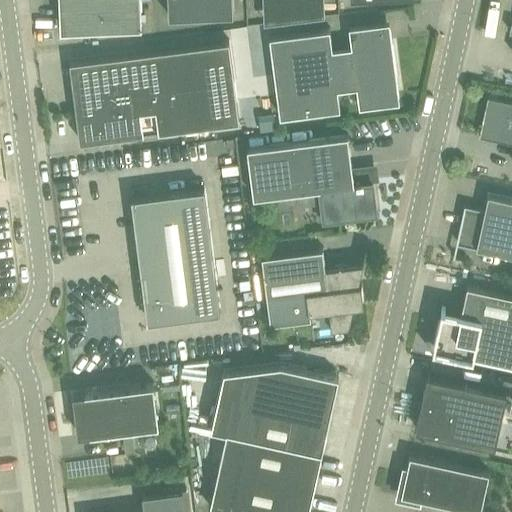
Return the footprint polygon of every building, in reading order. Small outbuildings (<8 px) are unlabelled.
[(141,0),(59,0),(61,30),(142,27),(141,0)] [(168,0),(169,15),(234,12),(233,0),(168,0)] [(397,79),(392,39),(390,19),(349,25),(352,44),(333,47),(330,27),(270,35),(281,115),(341,107),(338,87),(357,84),(360,104),(400,99),(397,79)] [(230,39),(150,50),(70,60),(80,140),(160,130),(240,119),(230,39)] [(511,100),(488,96),(480,135),(511,141),(511,100)] [(348,134),(248,146),(254,196),(295,190),(296,203),(323,199),(325,216),(376,210),(372,180),(363,181),(363,179),(357,180),(357,182),(354,182),(348,134)] [(220,310),(204,186),(132,195),(148,319),(220,310)] [(511,197),(488,192),(485,208),(484,211),(465,207),(466,204),(465,203),(453,255),(455,255),(458,241),(511,253),(511,197)] [(350,325),(354,303),(364,302),(361,281),(359,281),(364,261),(362,261),(345,263),(326,266),(323,246),(263,254),(271,321),(312,316),(311,310),(330,307),(332,327),(349,324),(350,325)] [(459,325),(439,321),(433,347),(474,356),(474,355),(485,357),(486,361),(497,360),(511,363),(511,293),(468,283),(459,325)] [(308,511),(339,374),(282,362),(225,369),(212,426),(227,429),(211,504),(209,503),(209,504),(229,509),(229,511),(308,511)] [(428,372),(416,427),(495,444),(511,447),(511,391),(507,390),(428,372)] [(154,382),(73,392),(79,433),(159,423),(154,382)] [(403,463),(396,496),(421,502),(422,497),(481,510),(489,470),(410,453),(408,464),(403,463)] [(185,511),(182,487),(143,492),(145,511),(144,511),(185,511)]
